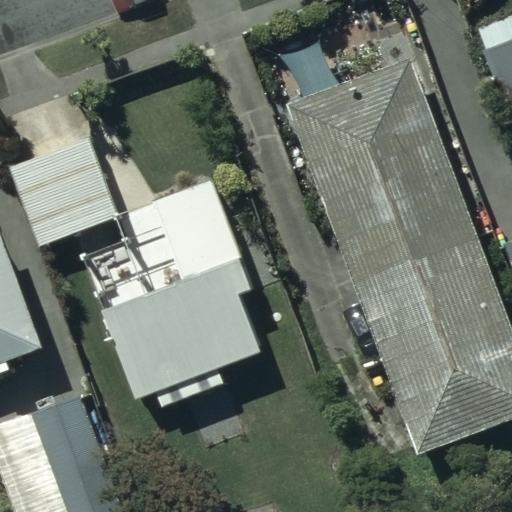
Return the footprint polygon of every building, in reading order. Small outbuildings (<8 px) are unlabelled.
[(511,42),(484,54),(511,127),(511,42)] [(285,106),(415,456),(511,419),(511,332),(410,59),(285,106)] [(8,166),(40,249),(120,219),(88,136),(8,166)] [(102,309),(134,400),(155,392),(161,408),(225,385),(219,369),(264,353),(243,296),(252,293),(211,179),(152,201),(181,281),(102,309)] [(0,375),(11,371),(7,360),(41,348),(0,237),(0,375)] [(511,240),(502,244),(511,270),(511,240)] [(116,511),(79,398),(28,415),(59,511),(116,511)]
